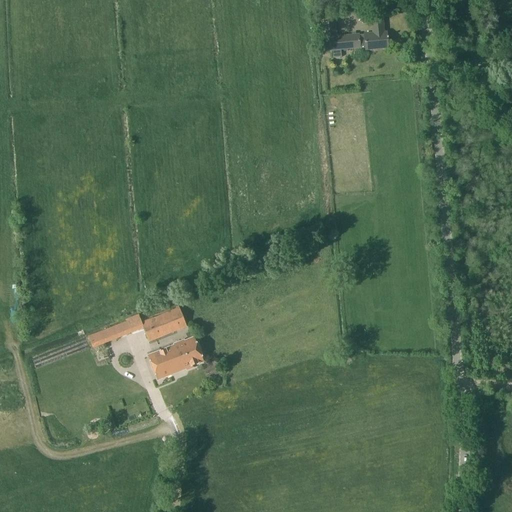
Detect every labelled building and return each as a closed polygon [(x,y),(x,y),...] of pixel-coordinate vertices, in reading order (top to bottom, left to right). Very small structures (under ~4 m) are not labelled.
[(329,3),(329,0),(312,0),(313,6),(314,6),(315,20),(326,19),(325,3),(329,3)] [(447,0),(449,9),(464,7),(463,0),(447,0)] [(322,23),(324,50),(324,51),(359,47),(365,46),(365,50),(387,48),(386,32),(383,32),(382,19),(371,20),(372,33),(358,35),(358,34),(336,37),(334,22),(322,23)] [(92,347),(131,332),(142,327),(148,342),(186,326),(178,307),(141,322),(138,314),(126,318),(127,321),(107,329),(88,337),(92,347)] [(202,361),(193,338),(148,356),(157,379),(202,361)] [(88,365),(89,370),(86,370),(86,375),(107,374),(106,369),(96,370),(96,365),(88,365)] [(83,382),(108,377),(107,373),(82,377),(83,382)] [(109,416),(148,404),(142,386),(138,387),(134,376),(120,380),(124,392),(103,398),(109,416)]
